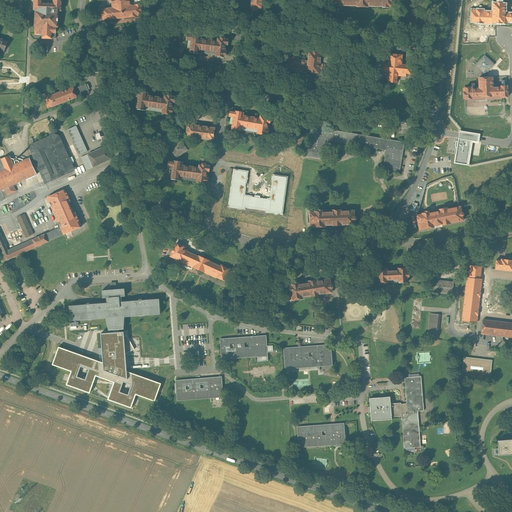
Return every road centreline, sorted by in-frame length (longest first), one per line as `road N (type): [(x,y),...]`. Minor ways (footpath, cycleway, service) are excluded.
road 1 (tertiary): [(0,375),(386,511)]
road 2 (residential): [(231,98),(434,135),(449,56)]
road 3 (residential): [(364,392),(255,400),(216,364),(209,315)]
road 4 (residential): [(494,475),(453,497),(402,495),(368,444),(364,392)]
road 5 (residential): [(449,56),(239,41)]
road 6 (residential): [(364,392),(358,340),(209,315)]
road 7 (residential): [(148,276),(72,285),(0,353)]
road 8 (residential): [(374,245),(271,245),(207,228)]
road 9 (residential): [(88,71),(225,97)]
road 10 (residential): [(511,232),(374,245)]
road 11 (residential): [(207,228),(225,97)]
